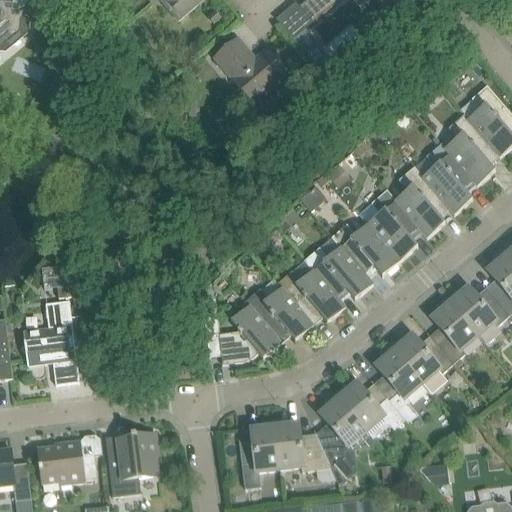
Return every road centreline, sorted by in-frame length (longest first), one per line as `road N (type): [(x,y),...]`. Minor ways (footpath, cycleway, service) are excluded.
road 1 (residential): [(195,399),(302,378),(511,201)]
road 2 (residential): [(0,420),(195,399)]
